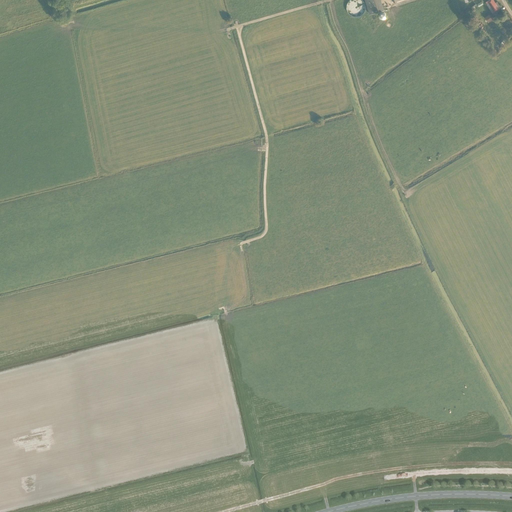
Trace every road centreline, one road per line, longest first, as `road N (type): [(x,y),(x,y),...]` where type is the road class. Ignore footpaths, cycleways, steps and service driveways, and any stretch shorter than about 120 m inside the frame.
road 1 (track): [(236,26),(267,145),(266,230),(239,243)]
road 2 (primary): [(511,497),(436,495),(331,511)]
